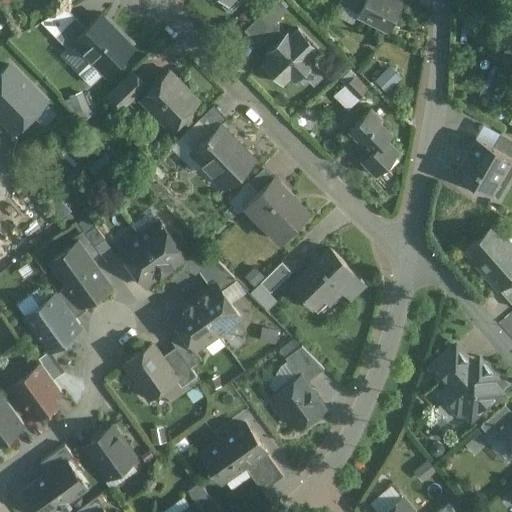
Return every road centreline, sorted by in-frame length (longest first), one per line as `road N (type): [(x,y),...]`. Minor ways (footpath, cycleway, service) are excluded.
road 1 (residential): [(408,258),(156,0)]
road 2 (residential): [(408,258),(439,0)]
road 3 (residential): [(325,487),(365,407),(408,258)]
road 4 (residential): [(0,476),(75,422),(86,402),(93,341),(116,326)]
road 5 (residential): [(511,361),(450,291),(408,258)]
